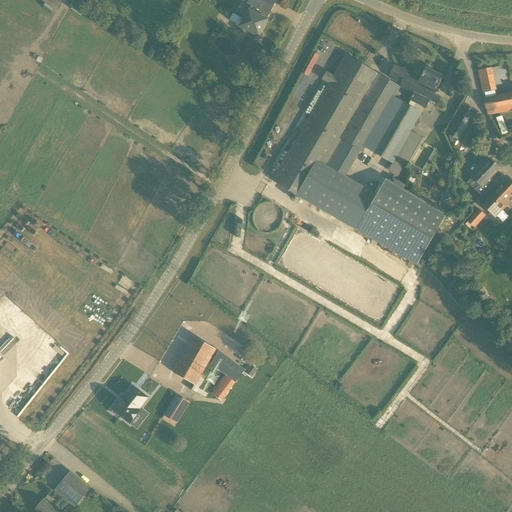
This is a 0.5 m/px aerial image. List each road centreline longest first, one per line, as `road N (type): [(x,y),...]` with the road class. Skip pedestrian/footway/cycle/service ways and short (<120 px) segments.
road 1 (unclassified): [(0,485),(140,311),(203,215),(318,0)]
road 2 (unclassified): [(364,0),(448,36),(511,45)]
